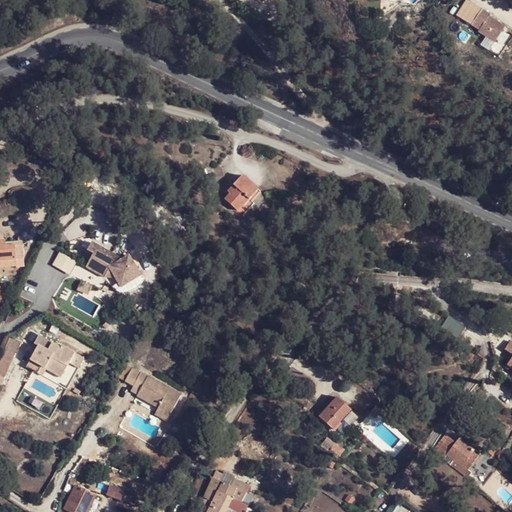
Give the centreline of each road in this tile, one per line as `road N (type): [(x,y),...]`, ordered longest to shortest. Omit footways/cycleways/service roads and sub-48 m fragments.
road 1 (track): [(511,289),(433,281),(339,285),(302,320),(175,487)]
road 2 (primary): [(384,164),(99,36),(49,45),(0,67)]
road 3 (residential): [(384,164),(338,165),(220,119),(136,99),(90,97),(45,107),(0,136)]
road 4 (track): [(433,281),(444,302),(485,338),(485,349),(391,494)]
road 5 (track): [(323,136),(320,116),(220,0)]
road 6 (unknown): [(140,251),(72,218),(31,179),(0,186)]
road 7 (track): [(402,172),(396,183),(405,199),(511,268)]
road 8 (primary): [(511,222),(384,164)]
